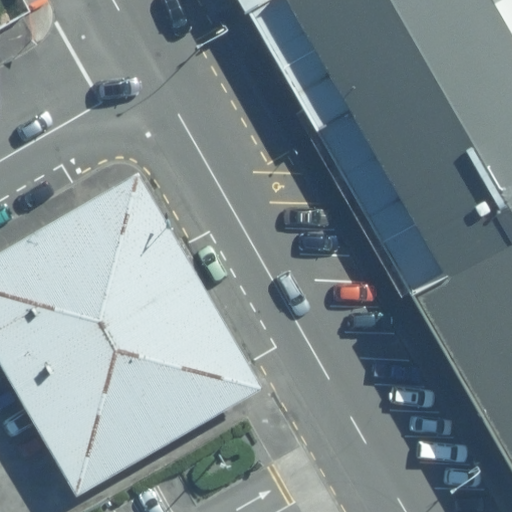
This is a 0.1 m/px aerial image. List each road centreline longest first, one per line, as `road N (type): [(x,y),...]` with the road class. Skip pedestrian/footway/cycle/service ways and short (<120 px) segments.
road 1 (unclassified): [(158,73),(416,511)]
road 2 (unclassified): [(158,73),(0,163)]
